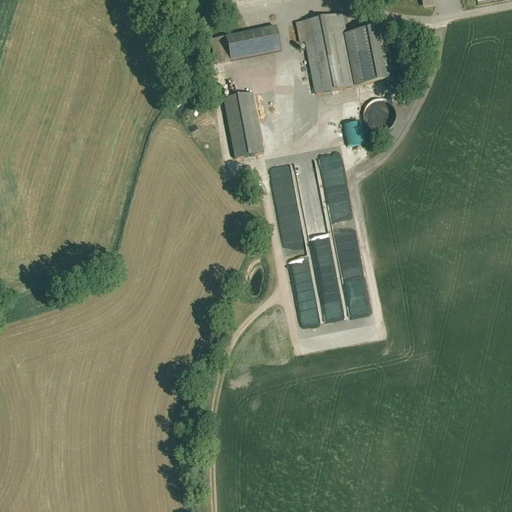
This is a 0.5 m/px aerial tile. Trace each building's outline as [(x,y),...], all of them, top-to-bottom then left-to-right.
[(422,0),(425,10),(438,7),(436,0),(422,0)] [(340,19),(298,27),(312,100),(394,85),(384,34),(344,42),(340,19)] [(216,38),(220,65),(281,55),(277,28),(216,38)] [(263,157),(254,98),(228,102),(237,161),(263,157)] [(394,119),(394,117),(393,112),(392,109),(391,106),(388,103),(386,101),(382,100),(379,99),(375,99),(372,99),(368,100),(365,102),(363,104),(360,107),(359,110),(358,114),(357,118),(358,121),(359,125),(360,127),(363,130),(366,132),(370,134),(373,135),(376,135),(380,134),(384,133),(386,132),(389,129),(391,127),(393,123),(394,119)] [(283,117),(307,116),(306,103),(283,104),(283,117)] [(338,121),(322,124),(327,163),(343,161),(338,121)] [(333,183),(346,180),(344,168),(330,171),(333,183)]
